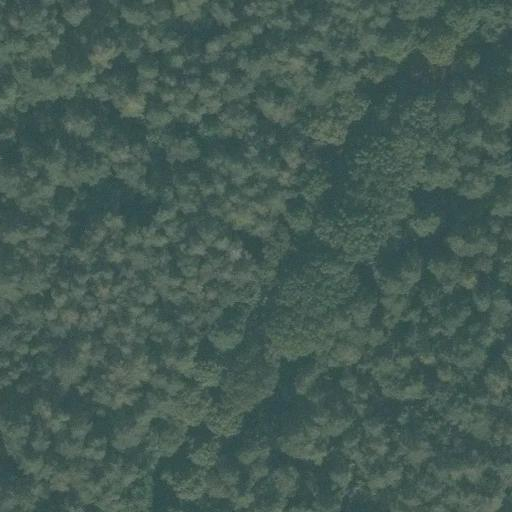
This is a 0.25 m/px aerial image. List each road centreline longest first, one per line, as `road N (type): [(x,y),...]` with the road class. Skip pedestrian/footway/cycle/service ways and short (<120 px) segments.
road 1 (track): [(434,0),(262,291)]
road 2 (track): [(134,511),(262,291)]
